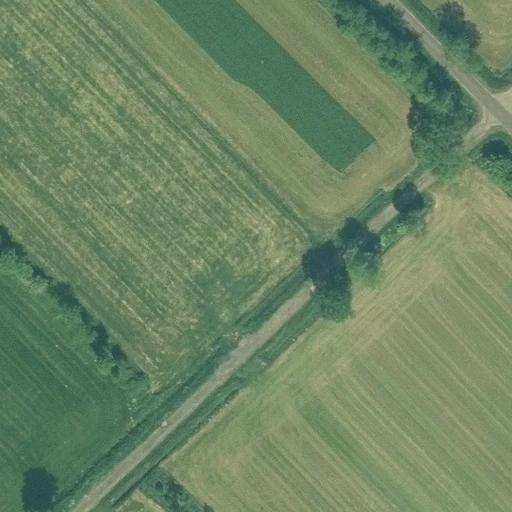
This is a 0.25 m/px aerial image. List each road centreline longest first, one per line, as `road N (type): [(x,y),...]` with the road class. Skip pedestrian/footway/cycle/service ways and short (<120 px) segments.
road 1 (track): [(74,511),(511,94)]
road 2 (unclassified): [(511,125),(387,0)]
